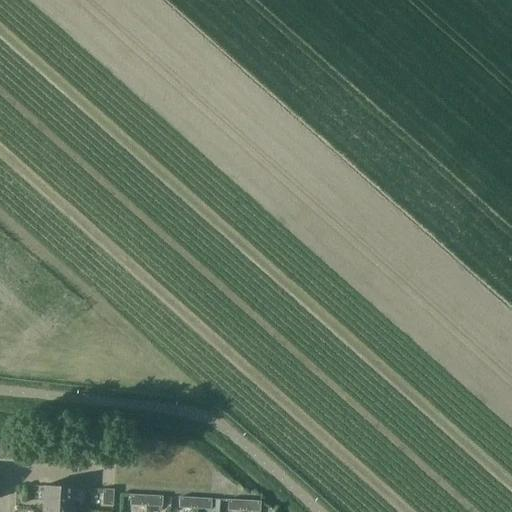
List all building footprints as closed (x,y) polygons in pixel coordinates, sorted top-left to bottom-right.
[(43,485),(43,486),(41,510),(68,511),(71,511),(73,487),(43,485)] [(102,505),(113,506),(113,489),(102,489),(102,505)] [(145,506),(146,495),(130,494),(129,505),(145,506)] [(161,507),(162,496),(146,495),(145,506),(161,507)] [(194,509),(195,498),(179,497),(178,508),(194,509)] [(210,509),(211,498),(195,498),(194,509),(210,509)] [(243,511),(244,500),(228,499),(227,510),(243,511)] [(259,511),(260,501),(244,500),(243,511),(259,511)]
